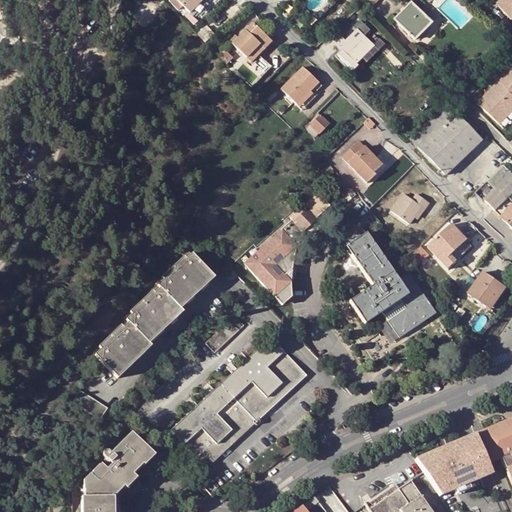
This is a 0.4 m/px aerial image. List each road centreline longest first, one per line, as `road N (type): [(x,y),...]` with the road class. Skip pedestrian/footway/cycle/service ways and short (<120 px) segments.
road 1 (secondary): [(500,374),(321,451),(249,511)]
road 2 (secondary): [(254,511),(351,450),(511,382)]
road 3 (residential): [(0,267),(35,208),(95,47)]
